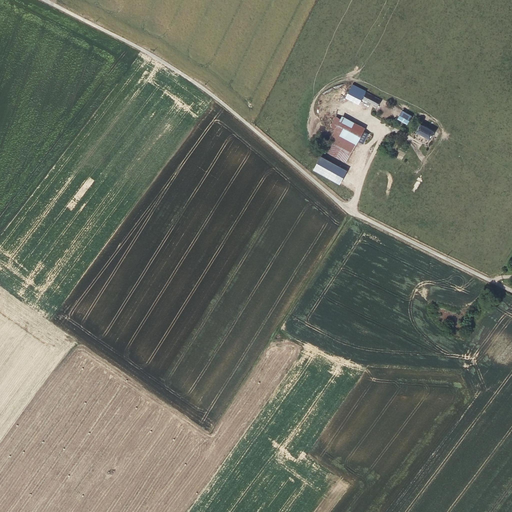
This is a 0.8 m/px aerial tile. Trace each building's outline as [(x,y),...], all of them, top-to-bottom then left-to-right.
[(352,82),(345,96),(359,103),(366,89),(352,82)] [(382,98),(369,91),(365,97),(378,104),(382,98)] [(413,114),(405,109),(400,117),(408,121),(413,114)] [(365,125),(343,112),(325,146),(347,158),(358,138),(363,128),(365,125)] [(437,130),(424,122),(420,130),(433,137),(437,130)] [(363,140),(368,131),(363,128),(358,138),(363,140)] [(399,146),(396,153),(404,157),(407,149),(399,146)] [(341,180),(348,166),(322,152),(314,166),(341,180)] [(432,163),(425,174),(432,178),(439,166),(432,163)] [(425,174),(418,171),(411,185),(417,188),(425,174)] [(432,178),(425,174),(417,188),(415,192),(422,196),(432,178)]
